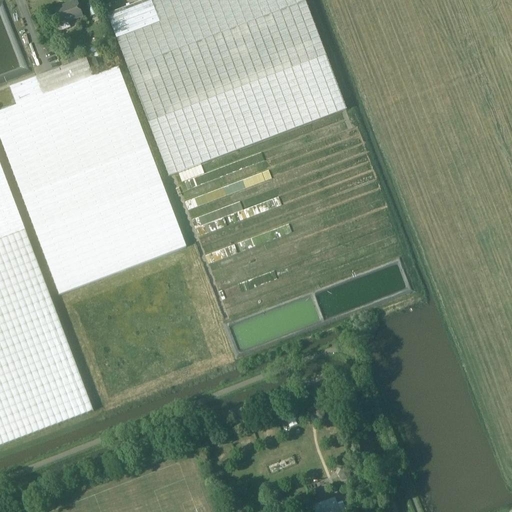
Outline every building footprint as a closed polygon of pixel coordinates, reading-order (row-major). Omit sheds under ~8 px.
[(169,177),(347,110),(305,0),(148,0),(108,15),(169,177)] [(62,26),(83,17),(77,1),(70,4),(70,5),(56,11),(62,26)] [(94,77),(87,60),(11,88),(18,106),(0,112),(0,136),(60,295),(187,248),(119,68),(94,77)] [(0,446),(94,411),(0,162),(0,446)] [(313,506),(315,511),(346,511),(344,505),(337,507),(334,499),(313,506)]
